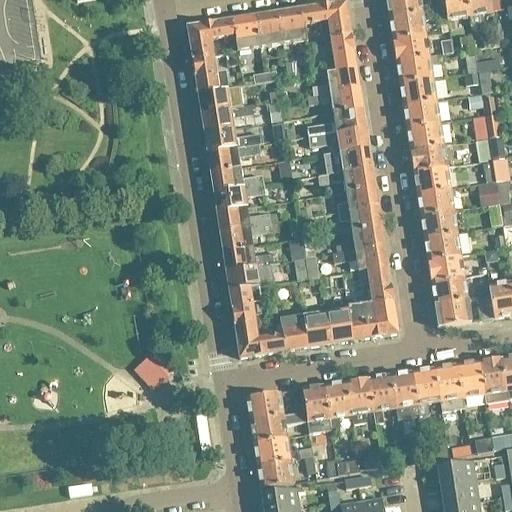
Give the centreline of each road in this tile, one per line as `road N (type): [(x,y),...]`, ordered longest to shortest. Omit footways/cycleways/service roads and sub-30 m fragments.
road 1 (residential): [(219,383),(161,7)]
road 2 (residential): [(416,351),(365,0)]
road 3 (residential): [(219,383),(416,351)]
road 4 (residential): [(235,487),(70,511)]
